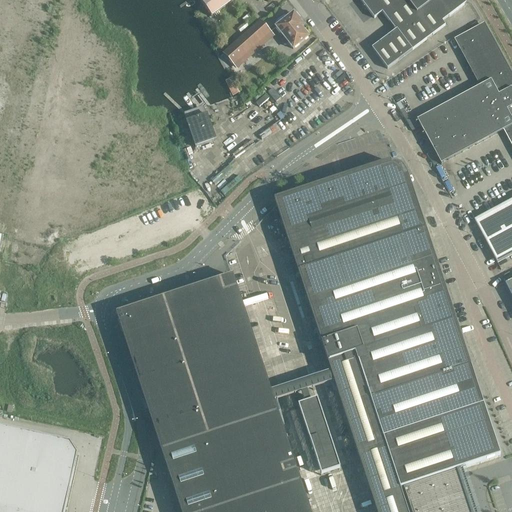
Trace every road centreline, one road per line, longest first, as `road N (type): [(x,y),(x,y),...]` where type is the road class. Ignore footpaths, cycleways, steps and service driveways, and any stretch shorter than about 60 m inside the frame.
road 1 (unclassified): [(101,311),(118,289),(184,265),(275,174),(377,106)]
road 2 (unclassified): [(511,351),(420,170),(377,106)]
road 3 (unknown): [(406,83),(452,56),(462,66),(460,89),(426,107),(413,95)]
road 4 (unclassified): [(377,106),(300,0)]
road 5 (unclassified): [(129,511),(144,440),(127,397)]
